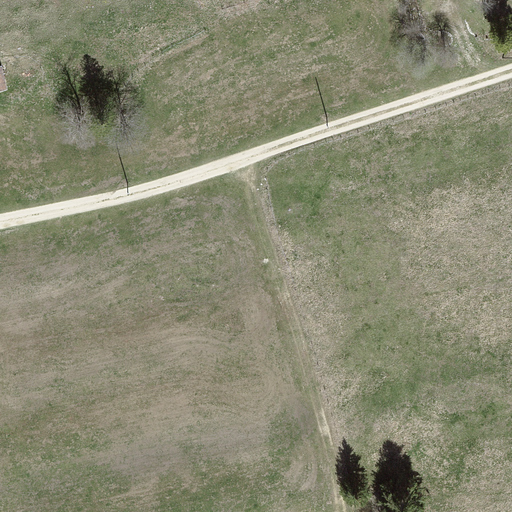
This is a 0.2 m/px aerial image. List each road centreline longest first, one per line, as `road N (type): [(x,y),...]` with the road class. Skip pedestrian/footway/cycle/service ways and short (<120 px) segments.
road 1 (track): [(0,220),(114,197),(511,71)]
road 2 (track): [(244,158),(337,511)]
